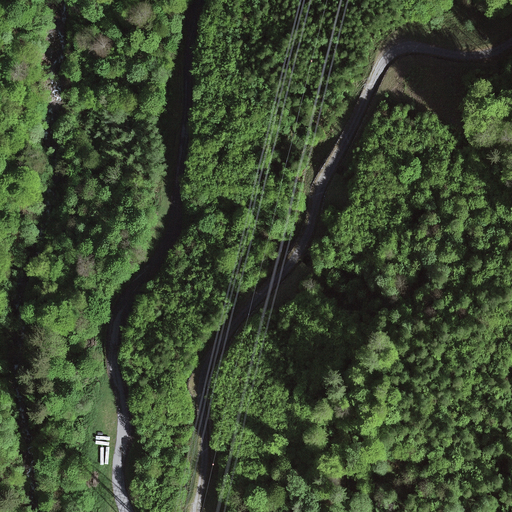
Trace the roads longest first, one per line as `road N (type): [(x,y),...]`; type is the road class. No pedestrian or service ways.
road 1 (track): [(197,511),(208,361),(304,241),(319,189),(387,55),(419,46),(481,56),(511,42)]
road 2 (tertiary): [(201,0),(189,46),(173,228),(128,295),(113,337),(124,420),(118,475),(127,511)]
